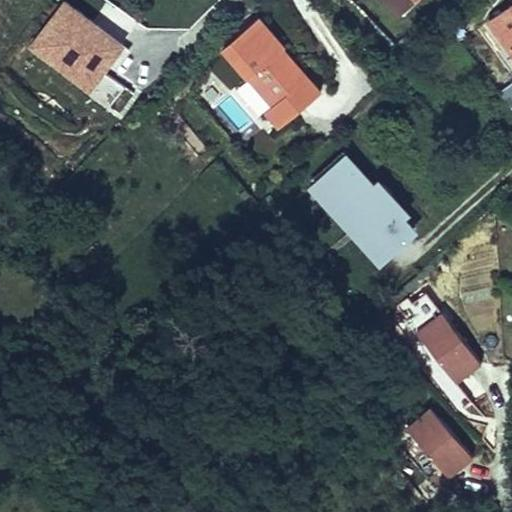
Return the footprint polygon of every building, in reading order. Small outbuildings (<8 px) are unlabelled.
[(387,0),(402,15),(416,0),(387,0)] [(88,93),(122,46),(64,3),(30,50),(88,93)] [(511,5),(490,22),(511,51),(511,5)] [(280,127),(320,89),(281,47),(282,45),(255,16),(220,49),(272,104),(265,111),(280,127)] [(511,82),(499,91),(511,110),(511,82)] [(511,125),(507,120),(498,128),(511,143),(511,125)] [(348,146),(308,182),(379,261),(419,225),(408,212),(412,208),(380,173),(376,176),(348,146)] [(442,312),(417,333),(456,383),(482,362),(442,312)] [(406,430),(449,477),(473,455),(430,408),(406,430)]
